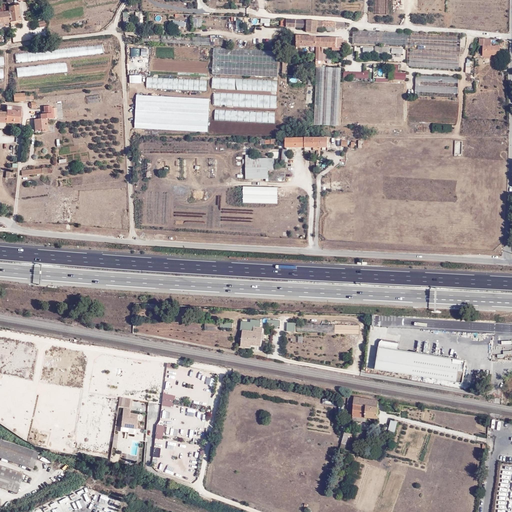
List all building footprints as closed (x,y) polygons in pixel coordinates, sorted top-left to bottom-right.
[(373,0),(373,17),(385,18),(385,0),(373,0)] [(385,0),(385,18),(399,18),(399,0),(385,0)] [(10,11),(12,23),(22,22),(20,7),(10,8),(10,11)] [(0,24),(12,23),(10,11),(0,12),(0,24)] [(241,22),(153,18),(152,29),(241,33),(241,22)] [(315,31),(315,23),(305,23),(301,22),(291,22),(287,22),(287,26),(294,27),(294,30),(305,30),(305,34),(315,36),(315,31)] [(40,27),(40,23),(33,23),(34,35),(48,34),(47,27),(40,27)] [(315,23),(315,31),(322,31),(322,33),(334,33),(334,31),(342,31),(342,30),(345,30),(345,23),(334,23),(322,23),(315,23)] [(407,32),(354,31),(354,43),(406,44),(407,32)] [(458,70),(460,49),(460,36),(412,34),(410,67),(458,70)] [(490,36),(478,35),(478,40),(477,40),(477,42),(482,43),(482,53),(489,54),(489,52),(499,53),(499,43),(495,42),(495,43),(490,43),(490,36)] [(142,37),(141,44),(192,46),(192,40),(142,37)] [(315,41),(315,39),(295,39),(295,48),(315,49),(315,41)] [(323,41),(323,49),(330,49),(342,50),(342,41),(341,40),(323,41)] [(315,49),(315,57),(327,57),(328,55),(323,55),(323,49),(323,41),(315,41),(315,49)] [(109,44),(15,54),(16,63),(111,52),(109,44)] [(212,52),(210,76),(276,79),(277,55),(212,52)] [(66,62),(16,68),(17,77),(68,72),(66,62)] [(343,73),(398,75),(398,67),(343,65),(343,73)] [(313,127),(337,128),(340,71),(316,70),(313,127)] [(343,73),(343,80),(405,82),(405,75),(343,73)] [(415,77),(414,96),(457,98),(458,79),(415,77)] [(207,80),(146,78),(146,88),(207,90),(207,80)] [(278,83),(212,80),(212,91),(277,94),(278,83)] [(402,124),(403,83),(343,81),(342,122),(402,124)] [(16,93),(16,101),(27,99),(27,98),(26,92),(16,93)] [(137,94),(135,118),(207,120),(209,98),(137,94)] [(277,99),(214,95),(213,108),(276,112),(277,99)] [(407,101),(405,124),(455,127),(457,104),(407,101)] [(23,107),(9,105),(8,112),(8,122),(22,123),(23,107)] [(0,122),(8,122),(8,112),(0,111),(0,122)] [(275,126),(275,115),(215,112),(214,123),(275,126)] [(51,117),(51,113),(43,114),(43,118),(37,119),(37,128),(44,128),(44,130),(50,130),(50,117),(51,117)] [(207,120),(135,118),(135,127),(207,131),(207,120)] [(314,148),(313,138),(305,138),(286,139),(286,141),(285,147),(305,148),(314,148)] [(328,138),(313,138),(314,148),(317,148),(328,148),(328,138)] [(289,151),(282,150),(281,162),(288,163),(289,151)] [(269,178),(268,159),(245,159),(246,179),(269,178)] [(265,189),(245,189),(245,199),(265,199),(265,189)] [(241,330),(243,331),(253,332),(254,327),(260,328),(260,320),(251,319),(251,322),(242,321),(241,330)] [(363,334),(363,326),(283,324),(283,332),(363,334)] [(253,332),(243,331),(241,347),(251,348),(252,345),(261,346),(263,328),(260,328),(254,327),(253,332)] [(380,342),(379,347),(398,350),(399,342),(382,340),(380,342)] [(398,350),(379,347),(375,370),(398,374),(402,351),(398,350)] [(464,360),(402,351),(398,374),(462,384),(466,363),(466,362),(465,361),(464,360)] [(506,391),(504,390),(502,400),(501,403),(508,404),(511,391),(509,391),(509,389),(506,388),(506,391)] [(173,407),(176,395),(164,392),(161,404),(173,407)] [(378,408),(378,405),(379,402),(378,401),(377,401),(354,397),(348,396),(348,401),(347,404),(348,407),(348,412),(353,412),(353,417),(366,418),(377,419),(378,408)] [(125,398),(124,407),(131,408),(132,399),(125,398)] [(120,427),(136,429),(138,414),(130,413),(130,410),(123,409),(122,416),(119,416),(118,427),(120,427)] [(397,422),(391,420),(388,432),(394,434),(397,422)] [(157,425),(156,438),(164,438),(165,425),(157,425)] [(346,429),(341,444),(346,445),(350,431),(346,429)] [(354,446),(358,447),(362,432),(357,431),(354,446)] [(38,453),(0,439),(0,486),(17,493),(23,475),(0,466),(0,456),(33,468),(36,462),(38,453)] [(162,457),(163,447),(155,446),(153,456),(162,457)] [(82,504),(89,502),(85,492),(79,495),(82,504)] [(71,511),(81,508),(75,494),(33,511),(71,511)]
